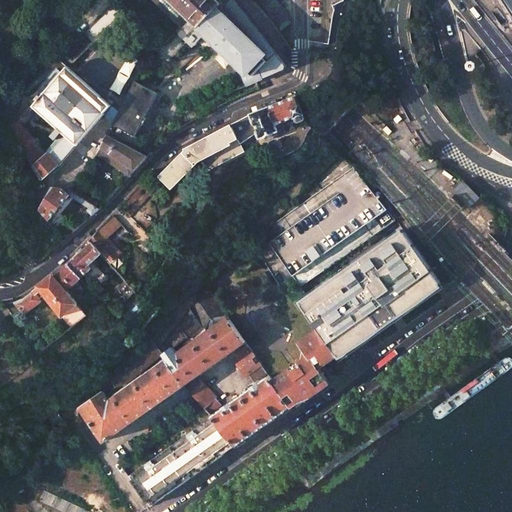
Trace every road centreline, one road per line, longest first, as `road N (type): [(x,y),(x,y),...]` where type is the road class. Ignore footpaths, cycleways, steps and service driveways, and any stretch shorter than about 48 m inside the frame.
road 1 (tertiary): [(511,277),(182,511)]
road 2 (unclassified): [(0,292),(13,292),(59,256),(177,136),(291,84),(302,59)]
road 3 (trunk): [(443,0),(476,118),(511,154)]
road 4 (primary): [(397,0),(408,83),(459,155)]
